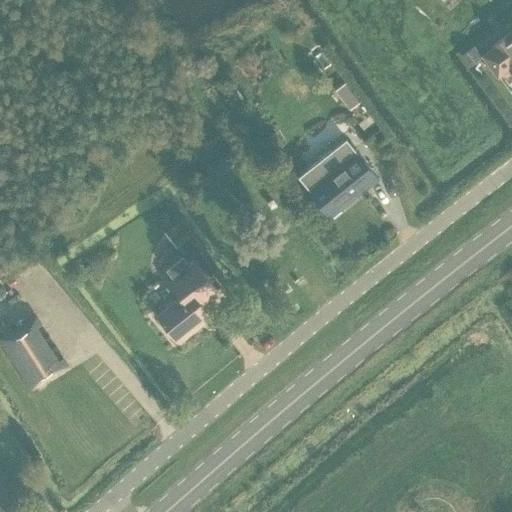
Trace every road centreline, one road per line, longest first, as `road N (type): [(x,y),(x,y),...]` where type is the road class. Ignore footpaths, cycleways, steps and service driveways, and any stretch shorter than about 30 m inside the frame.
road 1 (unclassified): [(96,511),(317,321),(511,168)]
road 2 (primary): [(166,511),(511,226)]
